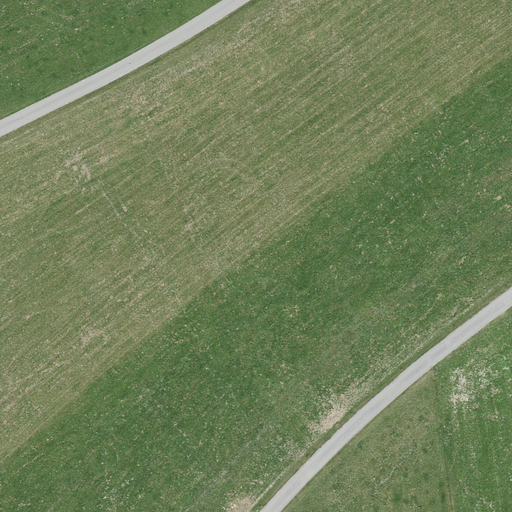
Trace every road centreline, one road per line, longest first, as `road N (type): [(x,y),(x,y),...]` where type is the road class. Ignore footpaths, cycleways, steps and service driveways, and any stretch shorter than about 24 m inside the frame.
road 1 (track): [(511,294),(351,423),(268,511)]
road 2 (unclassified): [(0,131),(243,0)]
